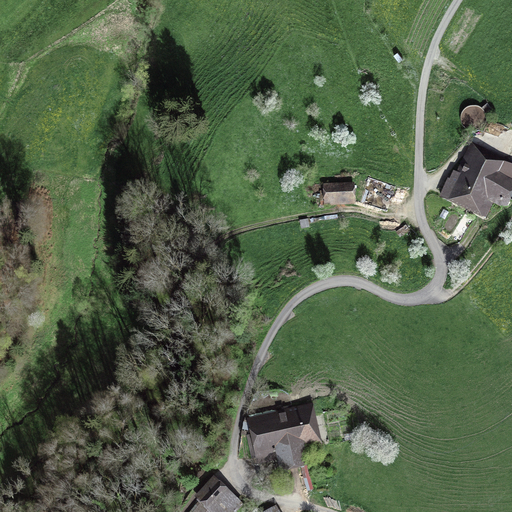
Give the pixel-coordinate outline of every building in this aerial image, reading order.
[(511,170),(501,166),(473,153),(460,179),(453,175),(443,197),(484,216),(491,201),(505,208),(511,192),(511,170)] [(393,193),(373,186),(367,203),(386,211),(393,193)] [(353,190),(323,191),(324,205),(353,203),(353,190)] [(311,410),(248,423),(255,457),(277,453),(281,472),(304,467),(300,448),(318,444),(311,410)] [(202,506),(197,511),(233,511),(239,506),(214,485),(199,503),(202,506)]
